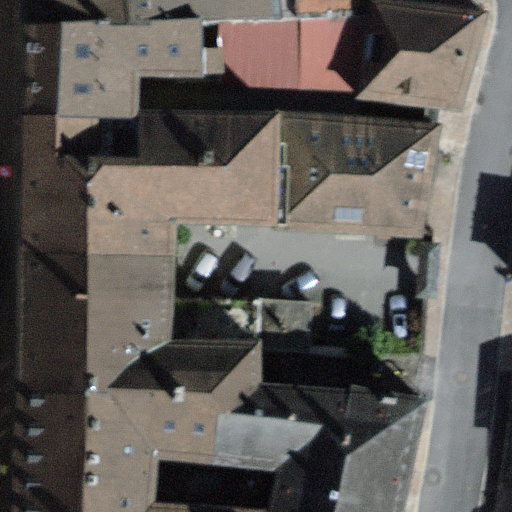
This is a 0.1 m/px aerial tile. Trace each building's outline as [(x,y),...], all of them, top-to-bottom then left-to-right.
[(259,0),(29,0),(32,21),(197,26),(259,27),(259,0)] [(469,15),(359,0),(347,92),(457,106),(469,15)] [(129,78),(196,79),(197,26),(32,21),(28,120),(91,119),(128,120),(129,78)] [(171,260),(171,224),(269,227),(270,121),(128,120),(128,160),(91,160),(91,119),(28,120),(25,204),(22,253),(171,260)] [(436,131),(270,121),(269,227),(417,235),(436,131)] [(167,341),(171,260),(22,253),(20,313),(17,368),(16,384),(257,395),(258,368),(260,345),(167,341)] [(390,511),(423,403),(257,395),(16,384),(13,461),(10,511),(390,511)]
